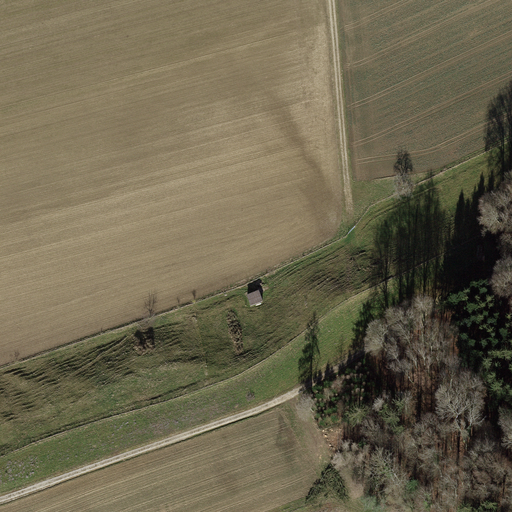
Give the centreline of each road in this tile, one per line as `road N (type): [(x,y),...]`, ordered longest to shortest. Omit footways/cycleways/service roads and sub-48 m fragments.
road 1 (track): [(0,499),(278,400),(385,338)]
road 2 (track): [(331,0),(350,221)]
